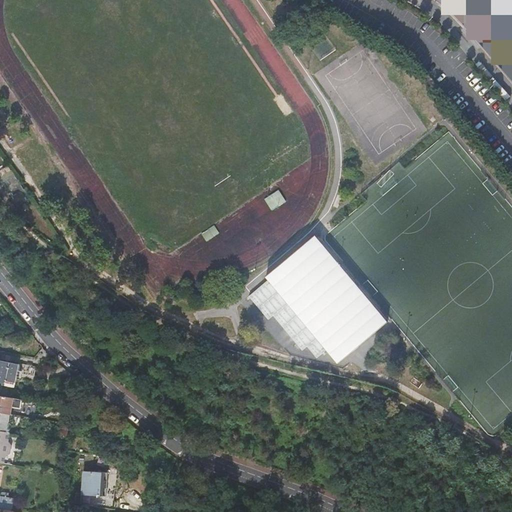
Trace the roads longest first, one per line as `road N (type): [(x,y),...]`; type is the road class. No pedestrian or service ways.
road 1 (residential): [(0,271),(54,341),(186,454),(335,511)]
road 2 (residential): [(511,96),(419,0)]
